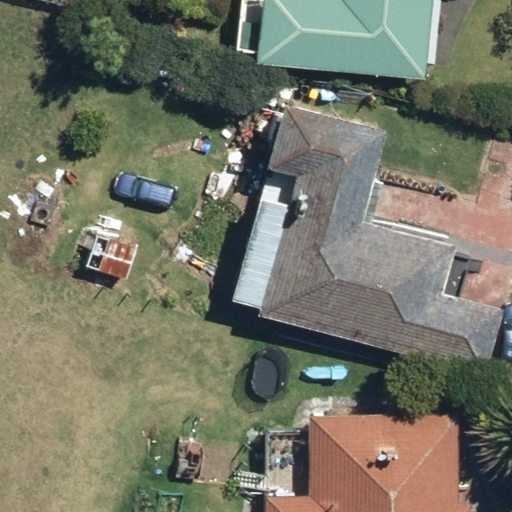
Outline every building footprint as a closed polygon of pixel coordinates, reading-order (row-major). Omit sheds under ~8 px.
[(266,0),(261,56),(425,70),(431,0),(266,0)] [(292,194),(264,186),(236,291),(264,298),(261,304),(487,366),(505,303),(440,285),(454,234),(363,208),(388,117),(287,90),(269,153),(301,163),(292,194)] [(89,232),(74,269),(119,288),(134,251),(89,232)] [(234,385),(265,392),(274,350),(244,342),(234,385)] [(469,511),(470,494),(460,494),(459,404),(312,406),(313,484),(264,485),(264,511),(469,511)]
